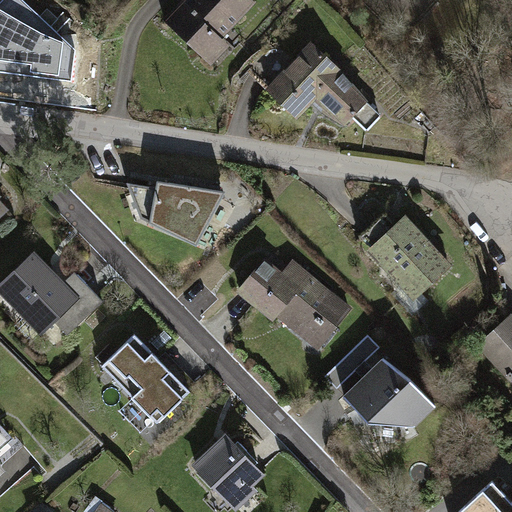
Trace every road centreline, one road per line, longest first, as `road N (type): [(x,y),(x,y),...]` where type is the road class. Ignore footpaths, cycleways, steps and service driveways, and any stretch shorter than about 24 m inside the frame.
road 1 (residential): [(0,132),(367,511)]
road 2 (residential): [(0,119),(497,190)]
